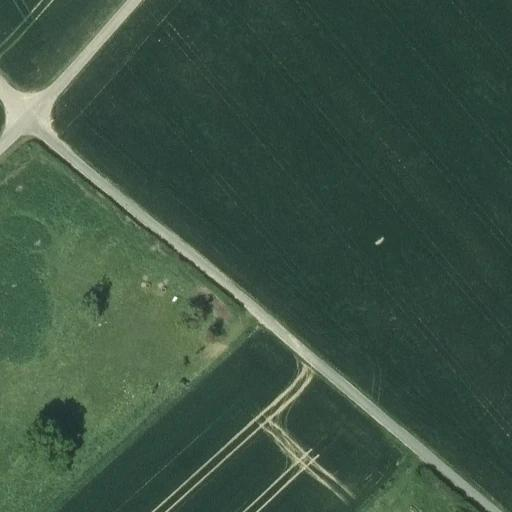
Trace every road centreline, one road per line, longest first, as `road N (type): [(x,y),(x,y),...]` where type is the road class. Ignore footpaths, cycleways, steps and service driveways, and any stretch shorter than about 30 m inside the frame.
road 1 (track): [(0,96),(22,126),(487,511)]
road 2 (track): [(0,147),(135,0)]
